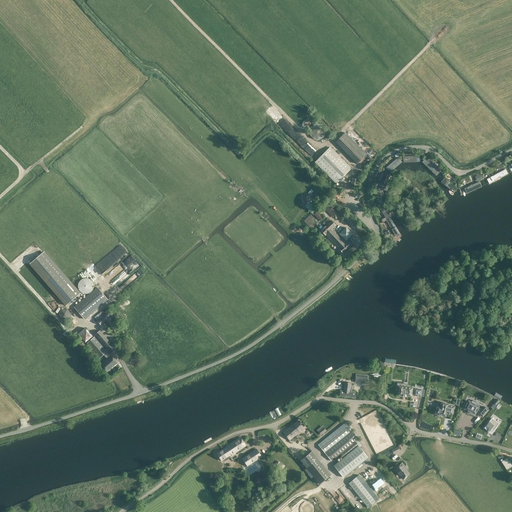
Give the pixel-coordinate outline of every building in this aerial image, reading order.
[(324,133),(324,131),(323,130),(322,129),(322,128),(320,127),(319,126),(318,126),(316,126),(315,126),(314,126),(313,127),(312,128),(311,129),(311,130),(310,131),(310,133),(310,134),(310,135),(311,136),(312,137),(313,138),(314,139),(316,139),(317,139),(318,139),(320,139),(321,138),(322,137),(323,136),(323,135),(324,134),(324,133)] [(346,133),(336,144),(357,166),(367,155),(346,133)] [(316,162),(337,184),(351,169),(330,148),(316,162)] [(387,169),(391,173),(402,163),(398,159),(387,169)] [(425,159),(421,163),(436,176),(439,173),(425,159)] [(486,180),(488,185),(507,175),(504,170),(486,180)] [(379,188),(384,189),(391,175),(385,173),(379,188)] [(360,180),(352,178),(350,188),(357,189),(360,180)] [(445,180),(442,184),(454,195),(458,192),(445,180)] [(479,183),(464,189),(467,195),(483,187),(482,188),(479,183)] [(333,218),(340,210),(329,200),(322,207),(333,218)] [(381,206),(388,220),(392,217),(386,205),(381,206)] [(321,221),(324,217),(318,212),(315,215),(321,221)] [(347,214),(343,218),(356,231),(360,227),(347,214)] [(321,230),(338,248),(345,242),(333,230),(336,226),(331,221),(328,219),(323,224),(325,227),(321,230)] [(394,222),(389,224),(396,239),(401,237),(394,222)] [(346,228),(340,235),(346,241),(353,235),(346,228)] [(345,242),(338,248),(343,253),(354,245),(351,240),(346,243),(345,242)] [(29,265),(66,307),(81,293),(45,252),(29,265)] [(133,256),(104,279),(109,285),(110,284),(114,288),(119,284),(142,266),(133,256)] [(137,279),(144,274),(141,270),(135,275),(137,279)] [(93,286),(93,285),(92,284),(92,282),(91,281),(90,280),(89,279),(88,279),(86,278),(85,278),(82,279),(81,280),(80,281),(79,282),(79,283),(78,284),(78,286),(78,287),(79,289),(80,290),(81,291),(82,292),(83,292),(84,292),(86,293),(88,292),(90,291),(91,290),(92,288),(92,287),(93,286)] [(97,288),(74,308),(85,320),(108,300),(97,288)] [(438,311),(441,306),(435,302),(432,307),(438,311)] [(469,314),(472,309),(466,306),(463,310),(469,314)] [(70,318),(70,309),(60,309),(60,318),(70,318)] [(502,321),(506,316),(500,312),(497,316),(502,321)] [(110,324),(115,331),(121,327),(115,318),(114,318),(112,316),(110,317),(107,314),(97,322),(100,326),(106,321),(109,324),(110,324)] [(85,329),(78,336),(85,344),(92,338),(85,329)] [(106,348),(110,352),(111,353),(116,349),(100,331),(95,335),(106,348)] [(94,337),(87,344),(100,359),(104,355),(104,356),(107,353),(107,352),(105,350),(94,337)] [(117,363),(107,352),(107,353),(104,356),(107,358),(106,361),(101,365),(107,372),(117,363)] [(412,388),(407,387),(408,383),(397,382),(396,389),(398,390),(398,395),(403,396),(406,397),(406,396),(411,397),(411,396),(411,394),(414,395),(414,396),(424,397),(424,390),(414,389),(414,390),(412,390),(412,388)] [(350,391),(351,384),(345,383),(343,391),(340,390),(340,396),(355,398),(356,392),(350,391)] [(494,403),(490,407),(493,409),(496,405),(499,402),(499,401),(497,399),(494,403)] [(476,403),(476,401),(474,401),(472,401),(471,403),(468,401),(464,409),(475,414),(476,412),(479,413),(478,414),(482,417),(488,410),(485,407),(482,410),(478,408),(479,406),(475,405),(476,403)] [(441,403),(438,402),(435,414),(438,415),(442,416),(445,417),(446,414),(452,415),(455,407),(448,405),(449,404),(441,402),(441,403)] [(491,418),(484,428),(489,432),(491,428),(494,430),(498,425),(495,423),(496,422),(491,418)] [(289,440),(304,429),(298,421),(283,433),(289,440)] [(368,458),(355,442),(358,440),(352,431),(353,430),(347,422),(318,445),(331,461),(340,455),(343,459),(334,466),(343,477),(368,458)] [(432,425),(422,422),(420,427),(431,430),(432,425)] [(229,457),(246,446),(241,438),(217,454),(222,460),(223,460),(224,462),(230,458),(229,457)] [(261,456),(257,449),(246,457),(250,464),(261,456)] [(320,484),(331,475),(312,452),(301,461),(320,484)] [(507,470),(511,466),(511,465),(507,458),(502,462),(507,470)] [(284,469),(286,466),(277,461),(275,465),(278,467),(279,467),(284,469)] [(410,474),(405,468),(405,467),(402,463),(394,470),(397,474),(398,473),(403,479),(410,474)] [(379,499),(376,494),(372,497),(362,484),(364,482),(359,475),(349,483),(369,507),(379,499)]
